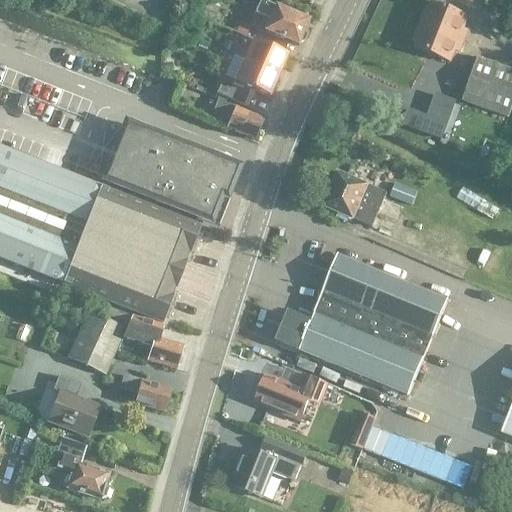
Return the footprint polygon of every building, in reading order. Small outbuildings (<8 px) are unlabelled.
[(308,23),(260,2),(249,26),(264,33),(265,33),(298,47),(298,46),(303,43),(306,38),(304,33),(308,23)] [(420,26),(464,43),(468,33),(464,31),(468,19),(432,5),(430,10),(427,9),(420,26)] [(464,43),(420,26),(414,42),(417,44),(415,49),(451,63),(456,52),(460,53),(464,43)] [(252,89),(271,97),(288,57),(255,42),(247,59),(236,55),(218,95),(244,106),(252,89)] [(462,102),(509,119),(511,110),(511,72),(478,60),(462,102)] [(185,89),(177,86),(169,107),(176,110),(185,89)] [(256,141),(265,119),(237,107),(236,109),(220,102),(214,113),(230,120),(228,129),(245,136),(256,141)] [(219,224),(240,168),(234,166),(129,125),(107,180),(219,224)] [(0,257),(165,322),(203,226),(0,146),(0,257)] [(473,272),(492,231),(468,220),(465,233),(409,207),(424,178),(399,167),(387,193),(340,171),(325,206),(355,221),(357,219),(367,224),(473,272)] [(326,252),(322,262),(332,266),(336,256),(326,252)] [(410,396),(449,300),(341,258),(312,325),(290,315),(282,336),(280,335),(277,343),(310,357),(410,396)] [(179,369),(186,346),(162,337),(164,324),(139,316),(95,300),(68,362),(108,377),(124,338),(151,345),(149,360),(179,369)] [(166,412),(174,388),(126,374),(122,389),(138,393),(138,404),(166,412)] [(256,405),(303,423),(311,402),(320,405),(327,386),(305,377),(300,388),(267,376),(256,405)] [(81,385),(58,378),(54,391),(58,393),(47,422),(88,437),(99,408),(77,400),(81,385)] [(363,414),(351,445),(361,449),(374,418),(363,414)] [(266,499),(275,478),(277,473),(297,480),(304,465),(306,465),(310,453),(270,436),(264,451),(246,445),(233,486),(266,499)] [(109,482),(112,474),(83,464),(88,446),(64,437),(59,453),(62,456),(59,469),(70,474),(67,488),(105,502),(112,486),(109,482)]
